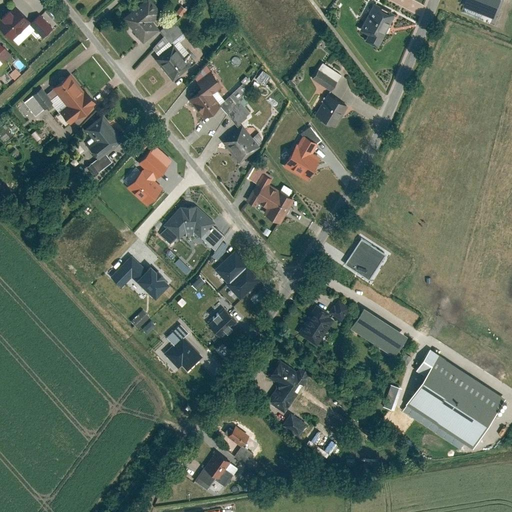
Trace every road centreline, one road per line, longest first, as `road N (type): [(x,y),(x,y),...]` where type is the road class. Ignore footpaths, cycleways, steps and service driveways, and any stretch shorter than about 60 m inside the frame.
road 1 (residential): [(291,281),(355,179),(435,0)]
road 2 (residential): [(141,511),(166,456),(291,281)]
road 3 (residential): [(60,0),(197,168)]
road 4 (residential): [(197,168),(291,281)]
